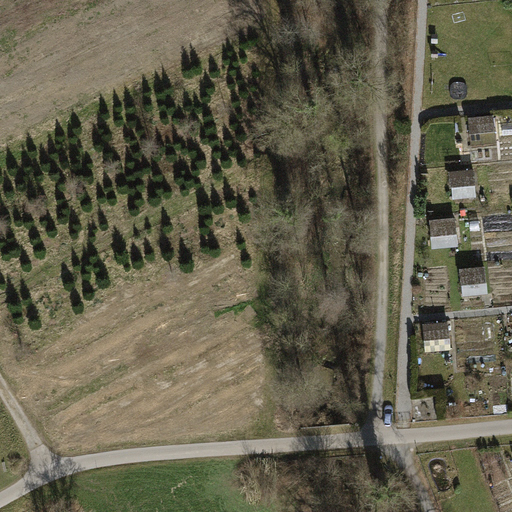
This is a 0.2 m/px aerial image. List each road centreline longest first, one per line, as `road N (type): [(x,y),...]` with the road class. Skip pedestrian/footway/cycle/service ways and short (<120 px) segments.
road 1 (track): [(511,426),(50,469)]
road 2 (unknown): [(421,112),(410,307),(511,299)]
